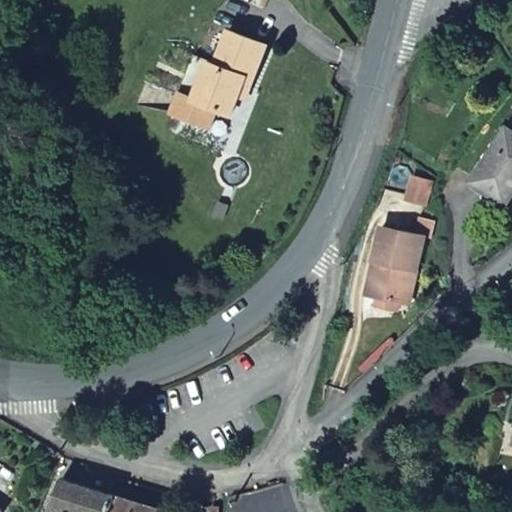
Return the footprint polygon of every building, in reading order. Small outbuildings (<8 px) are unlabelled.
[(224,112),(238,116),(244,100),(249,87),(260,91),(276,50),(234,36),(223,68),(199,60),(186,98),(180,117),(217,131),(224,112)] [(249,87),(244,100),(256,104),(260,91),(249,87)] [(511,130),(475,179),(507,205),(511,198),(511,130)] [(423,237),(384,226),(366,292),(402,302),(411,270),(414,269),(423,237)] [(55,460),(34,511),(72,511),(77,501),(100,510),(98,511),(181,511),(181,508),(55,460)]
